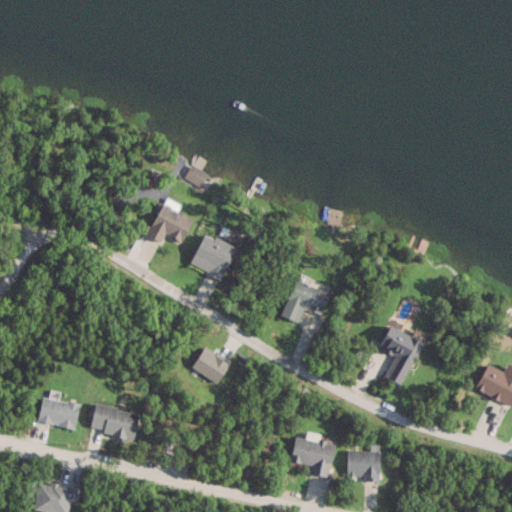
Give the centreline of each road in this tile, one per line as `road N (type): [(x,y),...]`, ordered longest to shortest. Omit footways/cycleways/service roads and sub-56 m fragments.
road 1 (residential): [(511,451),(414,423),(305,375),(89,239),(57,230),(34,240),(0,289)]
road 2 (residential): [(0,439),(321,511)]
